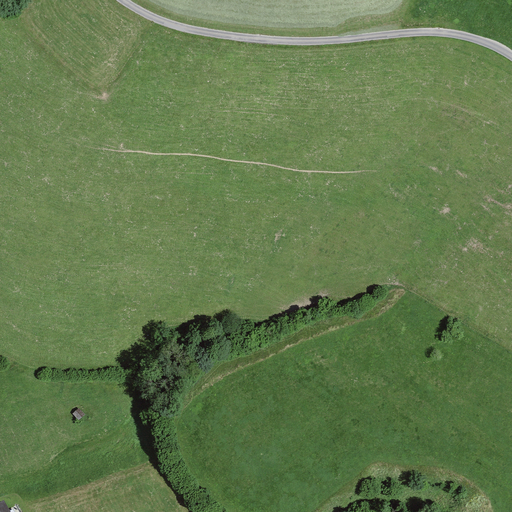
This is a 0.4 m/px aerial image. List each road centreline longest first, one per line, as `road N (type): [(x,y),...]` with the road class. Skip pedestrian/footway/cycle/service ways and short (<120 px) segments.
road 1 (unclassified): [(123,0),(153,18),(225,35),(308,41),(450,32),(511,56)]
road 2 (track): [(299,289),(359,287),(435,239),(511,208)]
